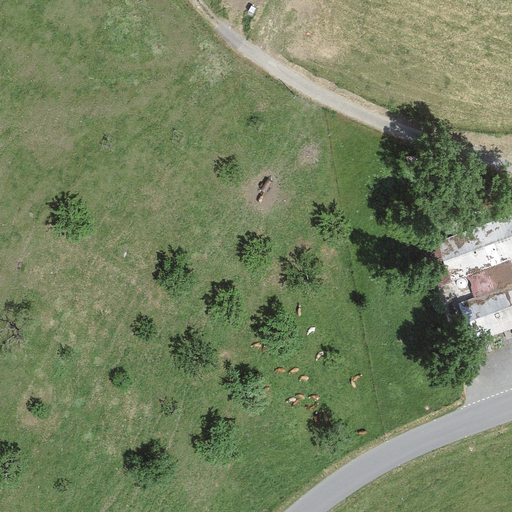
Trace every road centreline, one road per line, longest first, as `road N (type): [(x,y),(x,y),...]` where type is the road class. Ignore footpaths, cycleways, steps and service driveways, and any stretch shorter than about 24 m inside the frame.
road 1 (track): [(198,0),(254,54),(301,85),(407,133),(511,167)]
road 2 (tertiary): [(511,405),(390,454),(304,511)]
